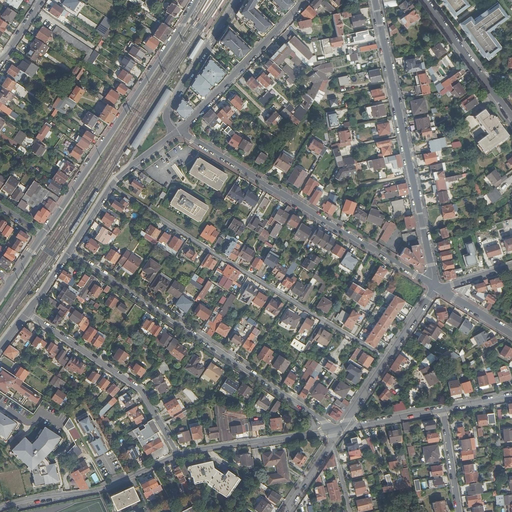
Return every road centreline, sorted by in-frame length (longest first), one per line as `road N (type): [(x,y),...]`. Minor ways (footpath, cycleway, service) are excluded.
road 1 (residential): [(386,359),(111,185)]
road 2 (residential): [(340,428),(69,251)]
road 3 (residential): [(179,129),(433,286)]
road 4 (residential): [(433,286),(374,0)]
road 5 (residential): [(196,0),(42,233)]
road 6 (residential): [(178,454),(141,395),(27,312)]
road 7 (residential): [(178,454),(106,488),(0,508)]
road 8 (residential): [(179,129),(306,0)]
road 9 (residential): [(340,428),(178,454)]
road 10 (residential): [(237,0),(165,115),(174,133)]
